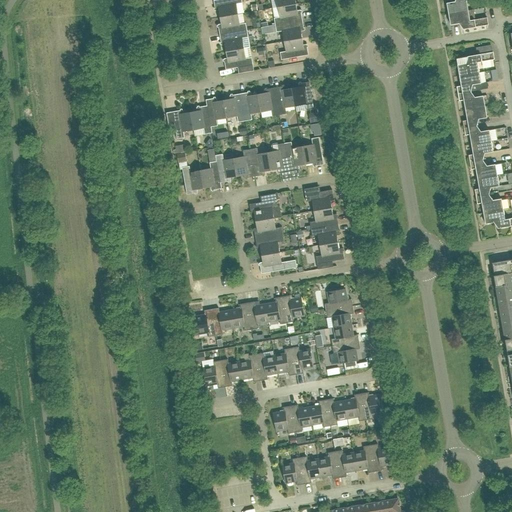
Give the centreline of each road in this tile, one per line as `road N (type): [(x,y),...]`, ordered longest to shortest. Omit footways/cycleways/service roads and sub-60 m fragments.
road 1 (residential): [(57,511),(2,38),(12,0)]
road 2 (residential): [(257,396),(374,376),(380,368),(360,267)]
road 3 (residential): [(360,267),(343,184),(333,177),(235,200)]
road 4 (residential): [(454,455),(422,273)]
road 5 (residential): [(416,239),(386,70)]
road 6 (residential): [(277,505),(440,476)]
